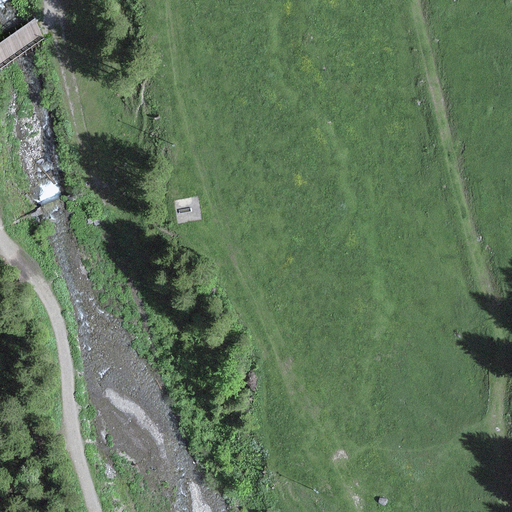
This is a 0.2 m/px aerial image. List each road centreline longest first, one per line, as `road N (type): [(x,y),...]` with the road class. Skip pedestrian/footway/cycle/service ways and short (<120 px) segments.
road 1 (track): [(511,338),(405,0)]
road 2 (track): [(95,511),(46,290),(0,240)]
road 3 (track): [(167,0),(179,134)]
